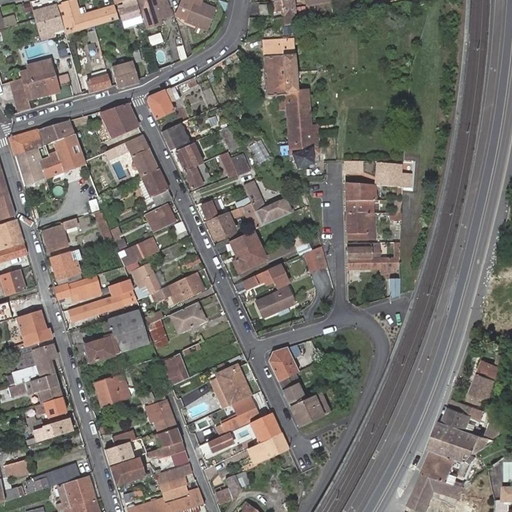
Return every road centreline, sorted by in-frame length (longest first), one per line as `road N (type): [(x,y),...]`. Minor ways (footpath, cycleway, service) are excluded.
road 1 (primary): [(511,3),(493,156),(452,313),(410,433),(367,511)]
road 2 (primary): [(380,511),(440,392),(511,104)]
road 3 (residential): [(112,511),(0,143)]
road 4 (residential): [(135,92),(252,349),(345,319)]
road 5 (residential): [(345,319),(364,321),(382,355),(307,511)]
road 6 (residential): [(345,319),(334,171)]
road 7 (residential): [(135,92),(224,43),(240,0)]
road 8 (residential): [(0,132),(135,92)]
road 9 (residential): [(214,511),(170,394)]
